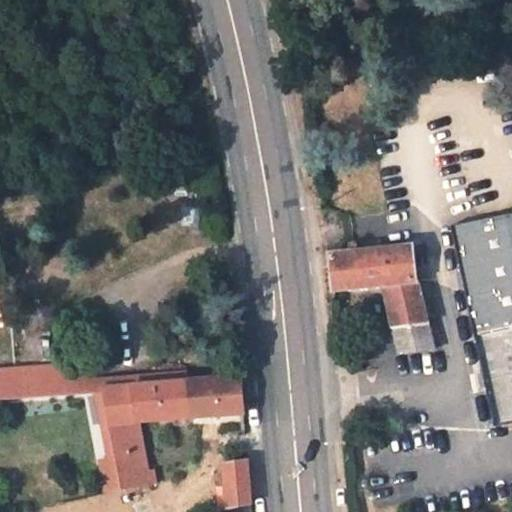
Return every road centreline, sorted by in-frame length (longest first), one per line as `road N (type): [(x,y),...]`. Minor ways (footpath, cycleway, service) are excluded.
road 1 (primary): [(303,511),(283,311),(229,0)]
road 2 (unknown): [(292,403),(431,383),(450,372),(454,325),(427,139)]
